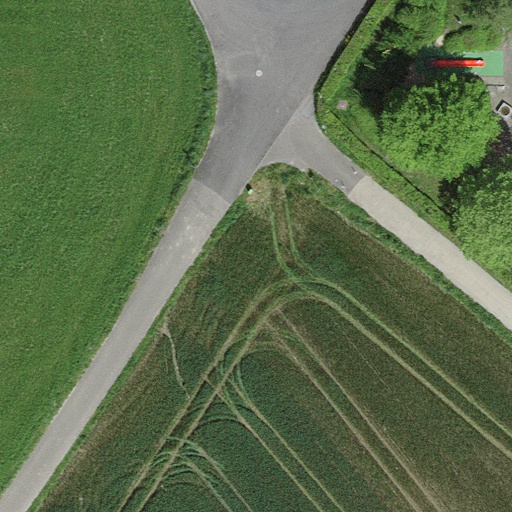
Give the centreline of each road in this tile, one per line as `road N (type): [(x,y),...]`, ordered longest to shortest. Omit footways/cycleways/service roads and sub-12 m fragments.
road 1 (residential): [(289,68),(0,497)]
road 2 (track): [(511,335),(253,121)]
